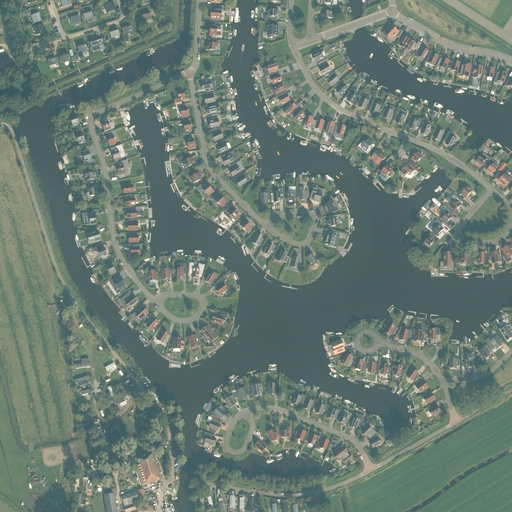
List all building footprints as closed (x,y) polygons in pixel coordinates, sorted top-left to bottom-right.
[(107,13),(115,11),(112,3),(105,5),(107,13)] [(222,11),(223,7),(212,7),(212,10),(211,10),(210,19),(220,19),(221,11),(222,11)] [(278,11),(278,8),(271,7),(271,11),(269,11),(268,17),(272,17),(275,17),(278,17),(279,11),(278,11)] [(333,13),(333,9),(326,9),(326,12),(323,12),(323,17),(326,18),(328,18),(332,18),(332,13),(333,13)] [(85,20),(92,17),(90,10),(83,12),(85,20)] [(144,21),(151,19),(149,12),(141,14),(144,21)] [(33,24),(41,21),(38,14),(31,16),(33,24)] [(72,24),(79,21),(77,14),(70,16),(72,24)] [(278,23),(270,23),(270,26),(268,26),(267,35),(268,35),(268,38),(273,36),(277,36),(278,23)] [(37,35),(44,33),(42,25),(34,27),(37,35)] [(125,43),(128,42),(128,39),(127,34),(132,32),(129,25),(122,27),(124,33),(122,34),(125,43)] [(398,31),(393,27),(389,31),(387,29),(386,29),(387,30),(383,34),(387,37),(388,36),(391,40),(395,36),(398,38),(403,32),(399,30),(398,31)] [(111,38),(119,36),(117,29),(109,31),(111,38)] [(405,49),(411,41),(404,37),(406,34),(404,32),(400,38),(401,39),(398,45),(400,46),(401,46),(405,49)] [(99,38),(90,41),(92,49),(99,46),(101,51),(105,49),(102,39),(100,40),(99,38)] [(47,41),(39,44),(42,52),(50,49),(47,42),(47,41)] [(216,50),(217,41),(210,41),(210,44),(207,44),(207,50),(210,50),(213,51),(213,50),(216,50)] [(411,41),(405,49),(410,52),(415,44),(411,41)] [(78,57),(81,56),(83,54),(88,53),(85,43),(77,45),(79,51),(77,52),(78,57)] [(423,59),(428,51),(423,48),(421,52),(418,50),(415,56),(418,58),(419,56),(423,59)] [(61,62),(69,60),(67,52),(59,55),(61,62)] [(318,54),(317,52),(312,55),(315,62),(318,61),(320,64),(325,61),(323,58),(321,53),(318,54)] [(434,64),(438,56),(433,54),(431,57),(429,56),(426,62),(432,65),(433,64),(434,64)] [(49,66),(57,64),(54,56),(47,59),(49,66)] [(449,60),(444,58),(443,60),(440,59),(437,66),(443,69),(444,68),(445,69),(449,60)] [(454,62),(451,61),(449,69),(452,70),(457,72),(460,63),(454,61),(454,62)] [(328,66),(326,63),(320,66),(322,69),(320,70),(323,76),(325,75),(326,76),(329,75),(328,73),(331,71),(330,69),(330,68),(328,65),(328,66)] [(460,73),(459,76),(468,78),(469,74),(471,65),(465,64),(465,66),(462,65),(460,73)] [(276,74),(275,71),(278,70),(276,65),(267,67),(269,72),(265,74),(266,77),(276,74)] [(481,76),(482,67),(477,66),(476,68),(473,68),(472,78),(476,78),(477,78),(478,77),(481,76)] [(494,69),(488,68),(488,71),(485,70),(484,76),(492,78),(494,69)] [(503,82),(506,74),(501,72),(500,74),(497,73),(495,80),(498,81),(503,82)] [(276,74),(270,76),(271,79),(270,79),(271,83),(272,82),(273,84),(281,81),(280,76),(279,76),(279,74),(278,73),(276,74)] [(330,80),(328,82),(331,86),(338,80),(335,76),(336,75),(334,73),(328,77),(330,80)] [(211,88),(210,82),(201,84),(202,90),(206,89),(206,92),(213,91),(213,88),(211,88)] [(342,86),(340,84),(336,88),(338,90),(336,92),(341,96),(347,89),(343,85),(342,86)] [(279,96),(283,94),(284,94),(282,91),(284,90),(282,85),(274,89),(278,97),(279,96)] [(352,93),(353,92),(351,91),(350,92),(349,92),(346,97),(349,99),(348,101),(352,104),(357,96),(352,93)] [(205,103),(214,102),(213,96),(214,96),(214,93),(207,94),(207,97),(204,98),(205,103)] [(368,101),(370,98),(364,95),(365,94),(362,93),(360,96),(357,103),(360,105),(359,107),(364,109),(368,101)] [(283,94),(279,96),(280,99),(279,100),(282,105),(290,100),(287,95),(285,97),(283,94)] [(382,107),(383,104),(373,100),(368,111),(376,115),(380,106),(382,107)] [(292,115),(297,110),(294,108),(296,107),(292,103),(283,112),(288,116),(290,113),(292,115)] [(184,104),(178,105),(178,106),(179,109),(180,109),(181,112),(180,112),(181,114),(182,117),(188,116),(186,108),(185,108),(184,104)] [(218,105),(206,108),(207,115),(211,114),(211,116),(217,115),(216,113),(220,112),(218,105)] [(389,120),(394,108),(389,106),(387,109),(387,110),(384,109),(383,111),(386,112),(384,118),(389,120)] [(403,110),(399,109),(397,114),(394,121),(397,122),(396,123),(402,125),(405,117),(406,117),(407,113),(403,111),(403,110)] [(303,119),(305,116),(303,114),(304,114),(299,110),(293,117),(298,121),(301,117),(303,119)] [(79,125),(75,115),(70,117),(71,121),(70,121),(71,123),(72,123),(73,127),(79,125)] [(313,127),(314,125),(311,124),(312,118),(307,116),(304,125),(310,127),(310,126),(313,127)] [(216,129),(215,127),(219,126),(217,117),(210,119),(210,122),(209,122),(210,128),(212,127),(213,129),(216,129)] [(108,124),(107,121),(109,121),(108,118),(102,120),(103,123),(101,123),(104,132),(110,130),(109,127),(109,126),(108,124)] [(412,120),(409,119),(407,125),(410,126),(409,128),(414,130),(418,122),(413,119),(412,120)] [(314,125),(313,127),(316,128),(321,130),(324,121),(318,120),(317,126),(314,125)] [(191,131),(189,122),(183,123),(184,126),(183,126),(184,129),(185,132),(181,132),(182,136),(188,134),(188,131),(191,131)] [(335,132),(337,126),(333,125),(334,123),(329,122),(326,130),(327,131),(326,133),(329,134),(330,132),(331,132),(332,131),(335,132)] [(427,135),(428,132),(430,127),(425,125),(426,123),(423,122),(419,131),(422,132),(422,133),(427,135)] [(337,126),(335,132),(338,133),(337,134),(343,135),(346,127),(340,125),(339,127),(337,126)] [(220,133),(220,132),(219,130),(217,131),(212,133),(212,135),(212,136),(214,141),(222,138),(222,136),(223,135),(222,132),(221,132),(220,133)] [(438,131),(435,130),(434,132),(437,133),(434,139),(439,141),(443,133),(438,130),(438,131)] [(113,139),(112,136),(114,135),(113,132),(106,134),(107,137),(106,137),(109,146),(115,144),(114,141),(113,138),(113,139)] [(85,142),(81,133),(76,135),(77,138),(76,138),(77,141),(78,141),(79,144),(85,142)] [(455,145),(457,141),(455,140),(455,139),(450,137),(451,136),(448,134),(444,141),(447,143),(446,144),(451,147),(453,144),(455,145)] [(187,140),(186,137),(184,137),(185,140),(187,140),(187,143),(187,146),(188,146),(188,149),(194,148),(192,139),(187,140)] [(375,146),(368,140),(366,143),(364,140),(358,147),(367,155),(375,146)] [(225,144),(224,142),(218,144),(219,147),(217,148),(219,153),(227,150),(225,144)] [(118,146),(111,149),(112,152),(111,152),(114,161),(120,159),(119,156),(119,155),(118,153),(117,150),(119,150),(122,149),(121,145),(118,146)] [(84,148),(75,151),(77,158),(83,156),(83,157),(84,159),(85,161),(83,161),(84,164),(88,163),(88,162),(91,160),(88,151),(86,152),(85,149),(84,148)] [(373,157),(371,158),(378,165),(385,157),(378,151),(377,152),(375,150),(370,155),(373,157)] [(230,156),(228,153),(222,157),(223,160),(222,160),(225,165),(233,161),(231,156),(230,156)] [(415,167),(418,165),(416,163),(418,161),(420,159),(422,157),(418,153),(409,161),(415,167)] [(186,155),(177,159),(180,164),(181,163),(183,163),(185,168),(188,166),(188,167),(191,166),(191,165),(194,164),(191,158),(188,160),(186,155)] [(485,155),(484,156),(482,155),(477,162),(481,166),(483,163),(485,165),(490,160),(492,158),(489,156),(488,158),(485,155)] [(117,166),(116,167),(119,175),(125,173),(125,175),(128,174),(127,163),(128,163),(127,160),(123,161),(116,163),(117,166)] [(231,170),(229,172),(232,176),(240,171),(237,167),(241,164),(242,164),(240,161),(235,164),(229,168),(231,170)] [(494,163),(492,161),(487,166),(489,168),(487,171),(491,175),(498,167),(498,165),(495,162),(494,163)] [(502,166),(498,171),(500,173),(507,165),(503,162),(501,165),(502,166)] [(384,165),(379,171),(381,173),(383,175),(382,176),(384,178),(385,177),(387,175),(390,177),(394,173),(391,171),(392,170),(388,166),(386,167),(384,165)] [(417,172),(410,165),(408,167),(407,166),(401,172),(404,177),(407,174),(409,176),(412,173),(414,174),(417,172)] [(88,174),(87,171),(80,172),(80,176),(85,175),(86,184),(93,183),(92,180),(95,180),(95,174),(91,174),(88,174)] [(501,178),(499,181),(505,187),(511,179),(511,178),(506,173),(503,171),(499,176),(501,178)] [(196,175),(195,172),(189,175),(190,178),(192,183),(196,182),(198,181),(201,179),(199,174),(196,175)] [(247,176),(245,173),(237,177),(239,180),(236,182),(239,187),(249,181),(246,176),(247,176)] [(131,186),(131,183),(129,183),(129,186),(123,187),(124,193),(133,192),(132,186),(131,186)] [(201,185),(196,189),(198,192),(199,191),(201,193),(206,200),(209,197),(208,195),(213,192),(207,184),(202,187),(201,185)] [(93,196),(93,195),(97,195),(96,186),(87,187),(88,190),(86,190),(87,194),(85,194),(86,198),(89,197),(89,196),(91,196),(93,196)] [(312,186),(311,199),(314,200),(314,201),(319,202),(320,199),(321,197),(320,197),(321,194),(316,192),(317,187),(312,186)] [(305,187),(299,188),(299,191),(300,200),(305,200),(305,198),(308,197),(308,191),(305,191),(305,187)] [(471,191),(467,187),(465,190),(463,191),(463,192),(461,194),(459,193),(457,195),(463,200),(465,197),(466,198),(471,191)] [(283,201),(282,198),(282,190),(278,190),(279,193),(273,193),(274,197),(271,197),(272,200),(274,200),(274,202),(280,202),(280,201),(283,201)] [(292,192),(292,190),(288,191),(288,192),(287,192),(287,201),(293,201),(293,198),(296,198),(295,191),(292,192)] [(266,195),(266,194),(261,194),(261,203),(267,203),(267,197),(270,197),(269,194),(266,195)] [(217,197),(215,195),(211,199),(213,201),(214,200),(217,203),(216,203),(218,205),(219,204),(221,207),(225,203),(218,196),(217,197)] [(449,196),(446,200),(453,206),(451,208),(455,212),(461,205),(460,204),(462,202),(454,195),(451,198),(449,196)] [(134,199),(134,196),(128,197),(128,200),(125,200),(126,206),(135,205),(134,199)] [(327,205),(323,207),(327,214),(331,212),(331,213),(333,212),(334,213),(339,210),(331,196),(325,202),(327,205)] [(239,215),(232,208),(231,209),(229,207),(224,212),(226,214),(225,215),(230,220),(232,218),(236,221),(239,217),(238,216),(239,215)] [(136,212),(136,209),(129,209),(129,212),(127,212),(127,218),(136,217),(136,215),(137,215),(137,212),(136,212)] [(446,224),(452,217),(451,216),(453,214),(448,209),(446,212),(448,213),(442,220),(446,224)] [(93,212),(83,213),(84,218),(85,218),(85,220),(84,220),(85,225),(90,224),(90,225),(96,224),(94,215),(93,215),(93,212)] [(334,226),(337,225),(337,221),(341,221),(340,215),(327,217),(329,227),(332,226),(332,227),(334,226)] [(244,222),(242,220),(241,221),(243,223),(240,225),(247,232),(248,233),(251,231),(250,230),(251,228),(244,221),(244,222)] [(437,220),(430,229),(433,232),(437,236),(443,229),(441,227),(443,224),(437,220)] [(128,230),(137,230),(137,224),(138,224),(138,222),(135,222),(135,224),(128,224),(128,230)] [(95,232),(95,229),(88,231),(89,234),(87,235),(88,238),(87,238),(88,240),(89,240),(89,241),(94,239),(95,242),(100,240),(98,232),(95,232)] [(327,234),(325,244),(334,246),(336,237),(337,237),(338,233),(331,231),(330,235),(327,234)] [(137,236),(137,233),(135,233),(135,236),(128,237),(129,242),(138,242),(138,236),(137,236)] [(260,246),(261,245),(258,243),(262,236),(257,233),(252,242),(257,245),(258,245),(260,246)] [(428,248),(434,241),(430,237),(426,242),(424,244),(428,248)] [(273,247),(268,244),(266,246),(264,245),(262,248),(265,250),(263,253),(269,256),(271,252),(273,253),(275,251),(272,249),(273,247)] [(102,248),(101,245),(92,249),(93,252),(95,251),(98,252),(100,255),(102,258),(107,256),(103,248),(102,248)] [(138,248),(138,245),(136,245),(136,248),(130,249),(130,255),(139,254),(139,248),(138,248)] [(511,247),(510,249),(508,246),(502,250),(508,258),(510,257),(511,258),(511,257),(511,247)] [(285,263),(288,258),(285,256),(287,254),(281,251),(276,260),(282,263),(283,262),(285,263)] [(497,255),(497,252),(491,253),(491,256),(489,256),(489,261),(492,260),(493,263),(499,262),(502,261),(500,254),(497,255)] [(450,253),(444,253),(444,260),(443,260),(443,263),(444,263),(444,267),(449,267),(449,266),(453,266),(453,264),(453,257),(450,257),(450,253)] [(467,265),(470,265),(470,257),(467,257),(467,253),(461,253),(461,263),(467,264),(467,265)] [(487,265),(487,257),(484,257),(484,253),(478,253),(478,264),(484,264),(484,265),(487,265)] [(315,260),(312,255),(307,258),(311,267),(317,264),(316,262),(319,260),(318,259),(315,260)] [(298,261),(299,258),(293,257),(292,260),(290,259),(287,269),(298,271),(299,267),(300,267),(301,262),(298,261)] [(110,265),(109,262),(98,268),(100,270),(106,267),(107,270),(108,272),(109,272),(110,275),(115,272),(111,264),(110,265)] [(178,268),(177,269),(177,278),(183,277),(183,274),(185,274),(185,271),(186,271),(186,263),(182,264),(182,267),(178,267),(178,268)] [(188,263),(188,276),(192,277),(192,278),(197,278),(198,278),(202,278),(205,265),(199,264),(198,269),(194,269),(195,264),(188,263)] [(149,281),(155,280),(155,277),(158,276),(157,269),(150,270),(150,271),(148,272),(149,281)] [(168,270),(168,269),(164,269),(164,270),(162,270),(163,279),(169,278),(168,272),(171,272),(171,270),(168,270)] [(213,284),(215,281),(213,279),(215,276),(211,274),(211,273),(208,272),(205,278),(206,279),(205,281),(210,284),(211,283),(213,284)] [(120,278),(118,275),(112,279),(114,282),(115,281),(120,289),(125,285),(120,278)] [(217,289),(216,290),(219,294),(226,289),(225,288),(227,287),(223,282),(227,280),(225,277),(217,283),(218,284),(216,286),(217,289)] [(130,296),(128,294),(119,301),(123,306),(124,306),(125,306),(127,306),(128,306),(129,308),(137,302),(133,297),(132,299),(130,296)] [(76,308),(64,313),(68,323),(80,318),(76,308)] [(139,308),(134,313),(136,315),(140,320),(141,319),(144,322),(148,318),(146,315),(147,313),(143,308),(141,310),(139,308)] [(225,321),(226,316),(217,313),(216,316),(213,316),(211,322),(221,325),(222,322),(223,322),(225,321)] [(80,318),(68,323),(72,333),(84,328),(80,318)] [(152,321),(150,319),(145,324),(147,326),(146,327),(151,331),(158,323),(154,319),(152,321)] [(395,334),(398,328),(395,327),(396,325),(389,322),(384,331),(391,335),(395,334)] [(507,340),(511,337),(511,329),(509,326),(501,326),(500,329),(507,340)] [(207,329),(206,327),(201,331),(203,333),(201,335),(204,338),(205,337),(207,339),(212,335),(212,336),(215,334),(210,327),(207,329)] [(405,330),(402,327),(396,336),(397,336),(400,337),(399,339),(405,341),(407,337),(410,338),(411,331),(408,330),(408,331),(405,330)] [(424,339),(426,327),(420,327),(420,330),(415,329),(414,341),(421,342),(424,339)] [(439,335),(439,327),(436,327),(436,328),(429,328),(429,340),(437,340),(437,335),(439,335)] [(84,328),(72,333),(76,344),(88,339),(84,328)] [(165,345),(169,339),(166,337),(168,334),(162,331),(157,340),(165,345)] [(195,339),(194,336),(188,338),(191,348),(197,346),(201,345),(198,338),(195,339)] [(497,349),(502,344),(502,343),(502,341),(498,336),(491,341),(489,338),(485,341),(492,350),(495,347),(497,349)] [(169,344),(169,350),(173,350),(173,349),(183,349),(184,350),(184,342),(180,342),(180,339),(174,339),(173,345),(169,344)] [(345,351),(343,346),(344,346),(342,339),(331,344),(334,349),(333,350),(335,355),(345,351)] [(89,343),(71,344),(72,358),(89,355),(89,343)] [(102,344),(94,351),(99,359),(108,351),(102,344)] [(485,359),(489,356),(490,352),(486,346),(479,352),(485,359)] [(109,354),(99,361),(102,364),(111,358),(109,354)] [(350,367),(353,361),(350,360),(352,357),(346,354),(341,363),(350,367)] [(472,367),(472,363),(475,362),(474,354),(465,356),(466,362),(463,362),(464,367),(466,367),(466,368),(472,367)] [(83,364),(75,365),(75,369),(90,367),(89,358),(82,359),(83,364)] [(456,359),(451,359),(450,368),(456,368),(456,366),(459,366),(460,359),(456,359)] [(363,373),(365,365),(364,363),(364,362),(358,360),(355,369),(361,370),(360,372),(363,373)] [(113,362),(105,368),(107,372),(116,366),(113,362)] [(378,372),(378,364),(375,364),(376,364),(370,363),(369,372),(374,373),(374,372),(378,372)] [(390,375),(391,368),(388,368),(388,365),(382,364),(381,374),(387,374),(390,375)] [(403,377),(404,370),(401,369),(402,367),(396,365),(394,374),(396,375),(395,376),(399,377),(400,376),(403,377)] [(120,366),(110,374),(115,382),(126,373),(120,366)] [(415,382),(418,377),(416,375),(418,373),(413,370),(408,377),(412,380),(413,380),(415,382)] [(88,375),(74,380),(76,384),(79,382),(80,386),(91,382),(88,375)] [(422,384),(420,381),(415,385),(417,388),(420,392),(427,387),(424,382),(422,384)] [(259,385),(259,383),(251,384),(253,396),(259,395),(259,392),(262,392),(260,385),(259,385)] [(274,385),(274,384),(268,384),(268,395),(274,395),(274,392),(277,392),(277,385),(274,385)] [(127,387),(118,391),(120,395),(129,391),(127,387)] [(240,401),(246,399),(245,395),(248,394),(245,387),(242,388),(242,389),(237,391),(240,401)] [(102,396),(98,397),(100,401),(107,399),(105,390),(101,392),(102,396)] [(429,396),(427,393),(421,397),(423,400),(424,399),(427,404),(435,399),(432,394),(429,396)] [(123,395),(113,400),(114,404),(116,403),(117,404),(119,403),(120,406),(127,404),(125,401),(121,402),(121,401),(124,400),(123,395)] [(235,401),(232,395),(229,397),(224,400),(229,408),(234,405),(232,402),(235,401)] [(301,397),(295,395),(292,403),(297,405),(298,402),(302,404),(305,397),(301,395),(301,397)] [(135,405),(137,407),(145,402),(144,399),(135,405)] [(313,407),(316,400),(313,399),(312,402),(307,399),(304,408),(309,410),(311,406),(313,407)] [(323,406),(319,404),(315,413),(321,415),(322,410),(325,411),(327,406),(327,405),(325,404),(323,405),(323,406)] [(432,416),(440,412),(436,404),(428,409),(432,416)] [(117,406),(112,408),(114,414),(120,411),(117,406)] [(226,410),(221,406),(219,408),(218,407),(213,412),(220,419),(225,414),(224,413),(226,410)] [(335,411),(330,409),(327,417),(332,419),(333,416),(336,417),(339,411),(336,409),(335,411)] [(348,421),(351,414),(348,413),(347,415),(344,413),(343,414),(342,413),(338,422),(344,424),(345,420),(348,421)] [(217,431),(220,424),(221,422),(212,418),(208,427),(211,429),(210,431),(213,433),(213,432),(215,433),(216,431),(217,431)] [(359,420),(354,418),(350,426),(355,429),(356,426),(359,427),(362,420),(359,419),(359,420)] [(372,430),(368,426),(361,433),(365,437),(367,435),(370,437),(375,432),(372,429),(372,430)] [(280,437),(291,437),(291,427),(285,427),(285,430),(280,430),(280,437)] [(274,430),(273,429),(266,432),(271,441),(273,440),(273,442),(277,440),(276,439),(279,438),(276,429),(274,430)] [(302,441),(306,431),(299,429),(298,432),(296,431),(294,437),(302,441)] [(105,440),(103,432),(96,434),(97,439),(100,438),(101,441),(105,440)] [(212,438),(213,435),(204,433),(203,440),(205,441),(205,442),(209,443),(209,445),(212,446),(212,444),(213,445),(215,439),(212,438)] [(314,445),(317,436),(311,434),(309,440),(306,439),(305,441),(307,442),(307,443),(314,445)] [(372,448),(381,444),(378,439),(379,438),(377,435),(370,439),(372,442),(370,443),(372,448)] [(325,450),(329,441),(323,438),(320,443),(318,442),(316,449),(319,450),(319,448),(325,450)] [(263,444),(259,441),(255,445),(262,451),(266,447),(265,447),(267,444),(265,442),(263,444)] [(340,449),(339,447),(332,453),(334,455),(331,457),(334,461),(336,460),(337,460),(343,467),(353,459),(350,454),(348,455),(346,452),(348,451),(344,446),(340,449)] [(154,461),(153,458),(154,458),(153,453),(135,459),(136,464),(137,464),(138,465),(135,466),(142,486),(157,481),(157,480),(161,478),(155,460),(154,461)] [(114,489),(111,476),(108,477),(109,482),(105,483),(106,488),(110,487),(110,490),(114,489)] [(124,507),(130,505),(141,500),(140,499),(146,497),(143,489),(120,498),(124,507)] [(116,511),(114,493),(104,495),(106,511),(116,511)] [(88,499),(78,497),(76,509),(80,509),(81,506),(87,507),(88,499)] [(258,497),(249,497),(249,511),(254,511),(254,505),(258,505),(258,497)]
